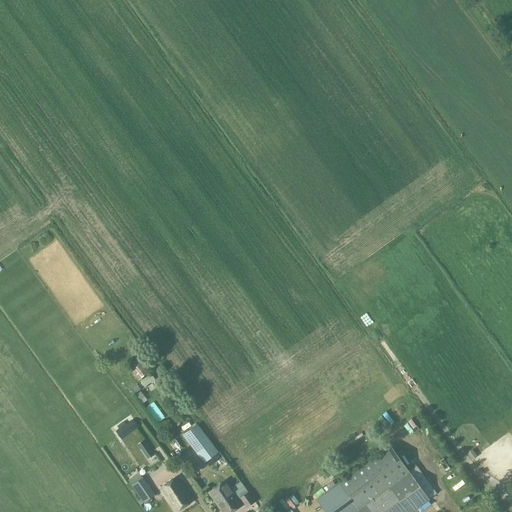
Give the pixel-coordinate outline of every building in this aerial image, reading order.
[(139,356),(127,364),(137,380),(149,372),(139,356)] [(144,387),(155,380),(151,374),(141,382),(144,387)] [(140,401),(145,397),(141,392),(136,396),(140,401)] [(147,406),(153,420),(161,416),(154,402),(147,406)] [(121,439),(138,428),(132,420),(116,431),(121,439)] [(197,424),(183,435),(204,463),(219,452),(197,424)] [(141,449),(148,444),(145,439),(138,444),(141,449)] [(325,511),(411,511),(437,494),(417,466),(409,472),(392,447),(348,479),(339,486),(317,501),(325,511)] [(308,485),(321,481),(319,472),(306,476),(308,485)] [(141,506),(155,495),(143,478),(142,478),(139,473),(129,480),(142,499),(138,502),(141,506)] [(175,511),(176,511),(192,502),(176,477),(161,487),(175,511)] [(225,481),(209,492),(222,511),(232,511),(242,505),(238,500),(240,498),(247,508),(255,502),(241,481),(231,488),(225,481)]
